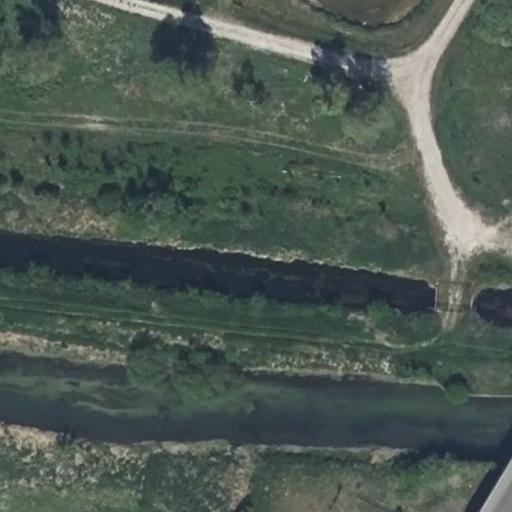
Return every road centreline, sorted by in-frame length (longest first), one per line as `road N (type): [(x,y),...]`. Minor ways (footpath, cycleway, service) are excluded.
road 1 (track): [(141,0),(418,66),(463,0)]
road 2 (track): [(511,238),(488,232),(447,198),(421,126),(418,66)]
road 3 (track): [(462,334),(466,213)]
